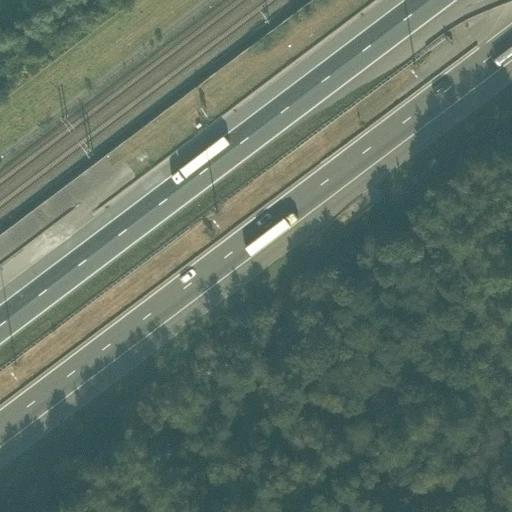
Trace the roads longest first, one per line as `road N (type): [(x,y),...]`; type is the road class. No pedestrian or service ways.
road 1 (motorway): [(0,431),(511,43)]
road 2 (motorway): [(413,0),(0,315)]
road 3 (track): [(511,329),(260,511)]
